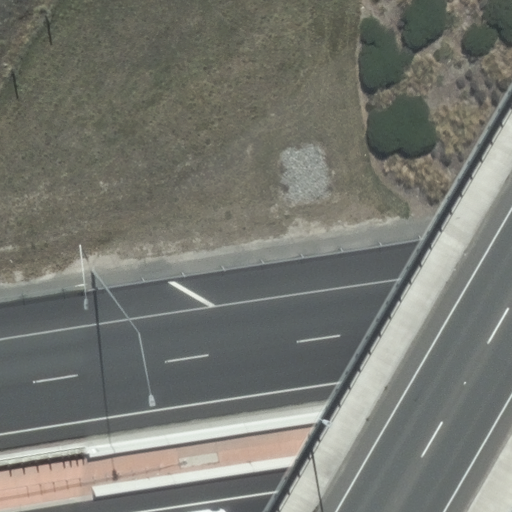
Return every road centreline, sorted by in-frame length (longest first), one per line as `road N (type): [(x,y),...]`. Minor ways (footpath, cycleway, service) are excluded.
road 1 (motorway): [(0,388),(511,312)]
road 2 (secondary): [(391,511),(511,302)]
